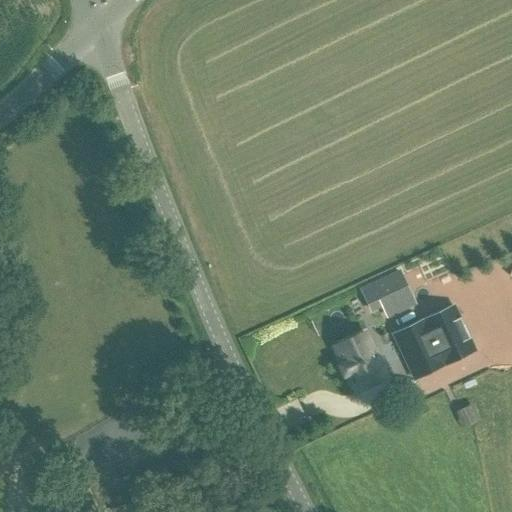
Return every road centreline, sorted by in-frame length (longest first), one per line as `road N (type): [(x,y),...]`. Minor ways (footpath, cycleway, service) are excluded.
road 1 (unclassified): [(303,511),(95,30)]
road 2 (unclassified): [(0,117),(95,30)]
